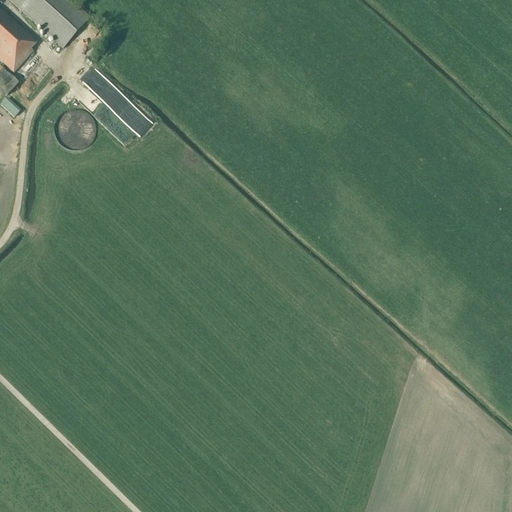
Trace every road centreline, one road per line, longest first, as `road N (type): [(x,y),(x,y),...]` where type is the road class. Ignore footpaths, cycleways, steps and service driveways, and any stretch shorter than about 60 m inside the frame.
road 1 (track): [(0,241),(16,215),(31,107),(67,68)]
road 2 (track): [(0,377),(136,511)]
